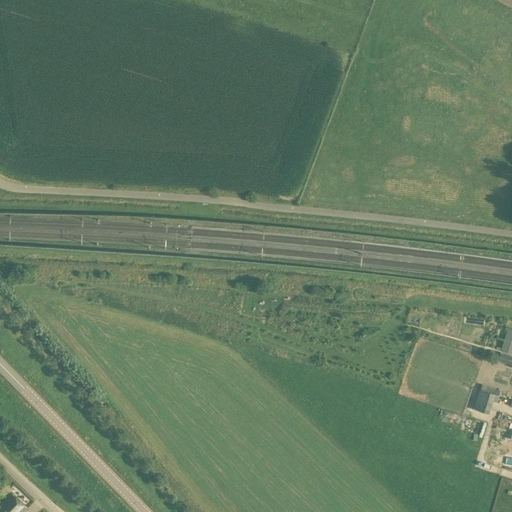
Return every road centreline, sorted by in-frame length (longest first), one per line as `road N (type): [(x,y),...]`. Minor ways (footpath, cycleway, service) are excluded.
road 1 (unclassified): [(0,183),(511,235)]
road 2 (tertiary): [(141,511),(0,367)]
